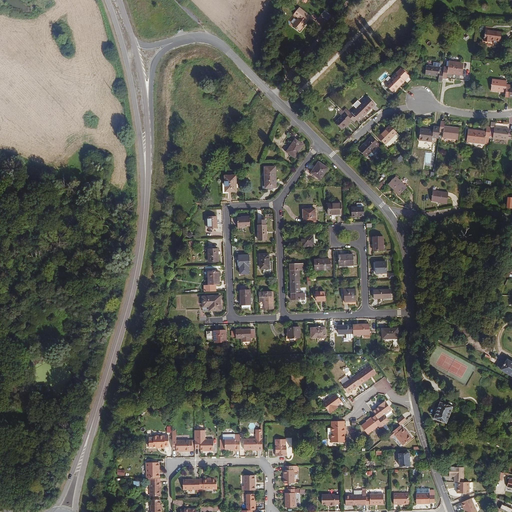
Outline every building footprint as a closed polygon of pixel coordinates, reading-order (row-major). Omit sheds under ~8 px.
[(313,19),(301,9),(295,16),(300,20),(294,26),(301,32),(310,22),(316,27),(318,24),(313,19)] [(500,41),(501,33),(485,31),(484,42),(490,43),(490,40),(500,41)] [(464,78),(465,64),(457,63),(450,63),(449,68),(445,68),(445,70),(444,79),(448,80),(448,76),(459,77),(464,78)] [(444,79),(445,70),(441,70),(441,68),(427,66),(427,75),(437,76),(440,77),(439,82),(444,82),(444,79)] [(409,76),(407,75),(401,70),(386,86),(394,93),(403,82),(409,76)] [(509,86),(509,84),(506,84),(506,80),(491,79),(490,90),(505,91),(504,96),(505,96),(508,97),(509,86)] [(372,109),(376,105),(369,98),(362,105),(358,100),(353,106),(357,110),(353,114),(346,108),(344,111),(353,120),(355,122),(358,120),(360,121),(367,114),(368,115),(373,110),(372,109)] [(344,111),(342,109),(338,113),(342,116),(335,123),(342,130),(345,127),(347,128),(351,124),(350,124),(353,120),(344,111)] [(458,140),(459,128),(445,126),(445,122),(441,122),(441,127),(441,130),(444,130),(443,139),(458,140)] [(508,141),(509,129),(494,128),(495,122),(491,122),(491,129),(490,137),(493,137),(493,139),(508,141)] [(377,131),(378,132),(385,125),(384,124),(377,131)] [(386,145),(397,133),(388,125),(384,130),(386,131),(379,139),(386,145)] [(440,138),(441,130),(441,127),(434,127),(433,129),(420,128),(419,140),(432,142),(432,140),(439,140),(440,138)] [(484,144),(485,138),(489,138),(490,137),(491,129),(486,129),(486,131),(467,130),(466,142),(469,142),(484,144)] [(379,139),(386,131),(384,130),(377,138),(379,139)] [(389,148),(400,136),(397,133),(386,145),(389,148)] [(367,157),(380,144),(373,136),(360,149),(367,157)] [(296,159),(305,145),(301,142),(300,143),(295,140),(286,153),(287,153),(296,159)] [(320,181),(328,169),(318,162),(310,174),(320,181)] [(277,189),(275,167),(265,167),(264,167),(265,190),(277,189)] [(238,193),(236,175),(224,176),(225,184),(225,193),(228,193),(238,193)] [(408,188),(396,177),(388,185),(400,196),(408,188)] [(447,204),(448,193),(432,191),(430,202),(447,204)] [(342,216),(341,203),(328,204),(328,217),(342,216)] [(365,217),(364,208),(352,208),(352,218),(365,217)] [(316,209),(315,209),(303,210),(304,222),(304,224),(317,223),(316,209)] [(251,227),(250,217),(244,217),(244,219),(238,219),(238,228),(248,228),(248,227),(251,227)] [(217,230),(216,218),(207,218),(207,231),(217,230)] [(267,241),(266,227),(265,227),(258,227),(258,241),(267,241)] [(311,245),(310,238),(310,233),(307,233),(304,233),(299,233),(299,235),(295,235),(295,247),(311,246),(311,245)] [(385,252),(384,237),(373,237),(374,252),(385,252)] [(219,263),(219,251),(208,251),(209,264),(219,263)] [(353,264),(352,254),(338,254),(338,265),(353,264)] [(271,270),(270,255),(261,256),(262,270),(271,270)] [(250,268),(250,257),(240,257),(240,269),(241,269),(241,275),(250,275),(250,268)] [(330,270),(330,259),(315,260),(315,270),(330,270)] [(300,270),(305,270),(304,263),(291,264),(292,282),(300,282),(300,270)] [(388,274),(387,263),(374,264),(375,270),(377,270),(377,275),(388,274)] [(220,285),(219,272),(209,273),(209,286),(204,286),(204,293),(216,292),(215,286),(220,285)] [(301,293),(300,282),(292,282),(292,301),(306,300),(306,293),(301,293)] [(357,301),(356,287),(344,288),(345,301),(357,301)] [(251,299),(251,292),(247,292),(247,288),(241,289),(242,306),(243,306),(243,309),(244,310),(251,310),(251,303),(251,299)] [(327,300),(326,291),(317,291),(317,294),(315,294),(315,299),(317,299),(317,300),(327,300)] [(391,299),(391,291),(374,292),(375,300),(391,299)] [(274,310),(273,293),(263,293),(264,310),(274,310)] [(211,309),(210,297),(202,298),(203,309),(203,311),(211,310),(211,309)] [(222,312),(222,297),(210,297),(211,309),(211,313),(222,312)] [(370,336),(370,326),(363,326),(363,324),(358,324),(358,327),(353,327),(354,335),(354,336),(370,336)] [(326,339),(326,328),(321,328),(321,327),(317,327),(317,329),(311,329),(312,339),(326,339)] [(354,335),(353,327),(340,327),(340,336),(354,335)] [(301,339),(301,329),(289,329),(289,334),(287,334),(287,340),(290,340),(290,339),(301,339)] [(399,339),(399,329),(383,330),(383,340),(399,339)] [(256,338),(255,330),(235,331),(236,337),(236,339),(242,339),(242,342),(251,342),(251,338),(256,338)] [(226,343),(226,332),(214,332),(215,341),(215,343),(226,343)] [(511,378),(511,362),(508,360),(507,360),(504,358),(498,369),(501,370),(500,372),(511,378)] [(366,382),(377,374),(371,366),(360,373),(366,382)] [(362,384),(355,376),(342,385),(348,393),(354,388),(355,390),(362,384)] [(338,406),(343,402),(337,394),(324,404),(331,414),(337,409),(336,407),(338,406)] [(389,422),(385,416),(392,411),(386,402),(379,407),(380,407),(373,412),(375,416),(383,426),(383,427),(389,422)] [(449,420),(452,409),(439,404),(432,421),(446,426),(449,420)] [(383,426),(375,416),(371,419),(372,431),(379,426),(380,428),(383,426)] [(400,426),(407,421),(403,416),(397,422),(400,426)] [(372,431),(371,419),(360,427),(366,435),(372,431)] [(347,435),(347,428),(345,428),(345,422),(332,423),(332,443),(345,443),(345,435),(347,435)] [(413,439),(404,429),(403,429),(400,426),(393,433),(404,446),(413,439)] [(204,440),(203,431),(194,431),(194,440),(204,440)] [(262,452),(262,433),(256,433),(256,440),(244,440),(244,451),(257,451),(257,452),(262,452)] [(235,442),(235,435),(223,435),(223,441),(221,441),(221,444),(225,444),(225,450),(235,450),(235,452),(240,452),(240,443),(235,442)] [(168,447),(168,440),(148,439),(148,447),(159,447),(159,448),(164,448),(164,447),(168,447)] [(214,452),(213,440),(204,440),(194,440),(194,449),(201,449),(201,452),(214,452)] [(189,452),(189,441),(175,441),(172,441),(172,450),(175,450),(175,452),(189,452)] [(286,450),(286,441),(275,441),(276,458),(287,458),(287,450),(286,450)] [(412,468),(411,455),(399,455),(400,469),(412,468)] [(159,479),(159,464),(147,463),(146,479),(147,479),(150,479),(159,479)] [(294,484),(294,471),(298,471),(298,467),(285,467),(285,471),(284,470),(284,479),(284,484),(294,484)] [(462,482),(463,468),(448,467),(448,473),(448,477),(453,476),(453,482),(459,482),(462,482)] [(255,491),(255,476),(244,476),(244,486),(244,492),(255,491)] [(162,489),(162,483),(160,483),(160,480),(159,479),(150,479),(150,486),(150,497),(160,497),(160,489),(162,489)] [(217,490),(217,479),(210,479),(210,480),(199,480),(199,481),(200,491),(204,491),(211,491),(217,490)] [(200,491),(199,481),(183,481),(183,491),(200,491)] [(459,486),(457,487),(457,489),(457,493),(469,493),(469,482),(462,482),(459,482),(459,486)] [(295,508),(296,494),(296,490),(294,490),(286,490),(286,494),(285,494),(285,496),(285,508),(295,508)] [(366,506),(366,498),(366,490),(362,490),(362,491),(362,496),(355,496),(354,496),(354,506),(366,506)] [(435,503),(434,490),(429,490),(429,495),(416,495),(416,505),(430,505),(430,503),(435,503)] [(409,505),(408,494),(394,494),(394,505),(409,505)] [(254,505),(254,496),(247,495),(246,511),(252,511),(255,511),(255,505),(254,505)] [(339,505),(340,495),(326,495),(326,504),(333,504),(333,505),(339,505)] [(383,505),(383,495),(370,495),(370,498),(366,498),(366,506),(376,506),(376,505),(383,505)] [(354,506),(354,496),(345,496),(345,505),(350,506),(350,500),(353,500),(353,506),(354,506)] [(461,504),(465,511),(466,511),(476,511),(471,499),(461,504)] [(160,506),(160,500),(151,500),(151,505),(150,505),(150,510),(151,510),(151,511),(161,511),(161,506),(160,506)] [(511,511),(511,508),(500,503),(497,510),(501,511),(511,511)]
